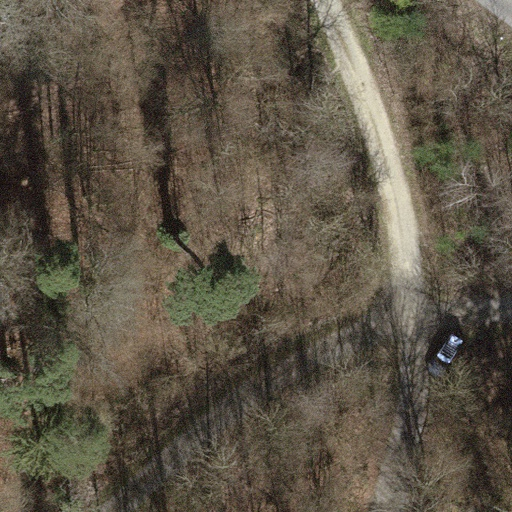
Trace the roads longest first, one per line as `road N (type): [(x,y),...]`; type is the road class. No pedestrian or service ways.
road 1 (track): [(387,511),(410,444),(416,315),(394,182),(324,0)]
road 2 (track): [(511,314),(416,315),(323,349),(125,511)]
